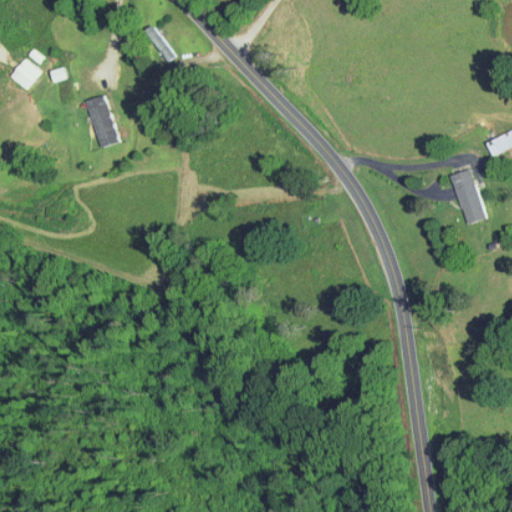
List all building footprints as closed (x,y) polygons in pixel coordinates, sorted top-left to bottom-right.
[(140,24),(161,55),(169,50),(147,19),(140,24)] [(18,83),(33,65),(17,52),(2,70),(18,83)] [(111,136),(98,88),(80,94),(93,141),(111,136)] [(484,148),(511,135),(511,128),(509,121),(479,136),(484,148)] [(446,167),(456,218),(476,214),(466,163),(446,167)]
